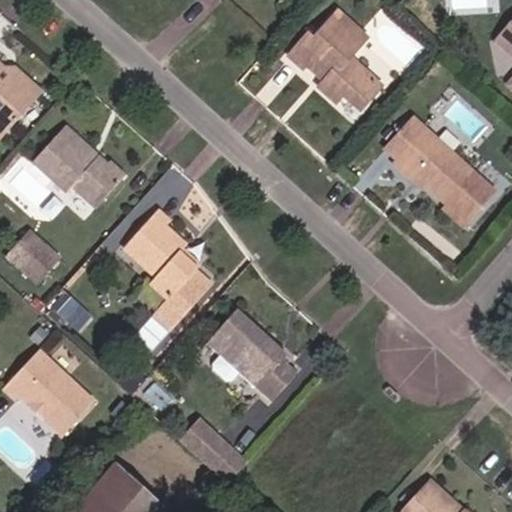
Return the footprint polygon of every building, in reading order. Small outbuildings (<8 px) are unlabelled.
[(330,104),(338,95),(356,110),(376,87),(345,59),(361,41),(331,14),(307,41),(302,36),(283,56),(299,70),(300,67),(309,74),(313,70),(324,78),(314,90),(330,104)] [(511,27),(494,49),(511,64),(511,84),(505,92),(511,97),(511,27)] [(0,125),(7,132),(36,96),(8,71),(0,81),(0,125)] [(397,163),(420,184),(443,204),(465,224),(492,194),(470,174),(408,119),(381,149),(397,163)] [(88,166),(95,158),(62,129),(55,138),(88,166)] [(119,179),(95,158),(88,166),(55,138),(31,165),(63,193),(68,187),(93,208),(119,179)] [(175,329),(210,293),(194,277),(198,274),(181,257),(185,253),(187,251),(166,232),(173,225),(162,214),(127,249),(157,279),(151,285),(168,301),(158,312),(175,329)] [(28,233),(8,255),(38,282),(58,260),(28,233)] [(185,253),(181,257),(198,274),(202,269),(185,253)] [(210,293),(214,289),(198,274),(194,277),(210,293)] [(60,311),(71,298),(63,291),(52,304),(60,311)] [(240,311),(209,346),(221,356),(240,373),(257,388),(273,402),(299,371),(288,361),(285,364),(281,360),(288,353),(240,311)] [(171,332),(175,329),(158,312),(154,316),(171,332)] [(36,349),(1,387),(13,398),(17,394),(27,403),(34,403),(41,409),(41,416),(60,433),(91,400),(36,349)] [(232,381),(240,373),(221,356),(213,365),(213,370),(226,382),(232,381)] [(193,412),(173,435),(223,480),(245,457),(193,412)] [(159,511),(110,467),(69,511),(159,511)] [(459,511),(428,485),(405,511),(459,511)]
